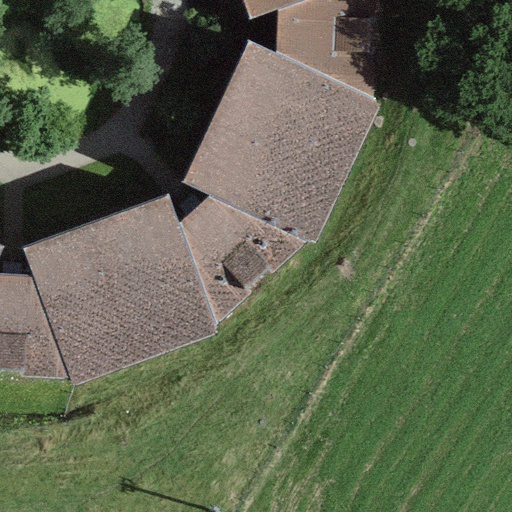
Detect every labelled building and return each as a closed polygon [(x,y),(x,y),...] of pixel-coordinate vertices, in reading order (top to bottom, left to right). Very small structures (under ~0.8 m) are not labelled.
[(241,0),(249,20),(277,10),(305,0),(241,0)] [(305,0),(277,10),(275,55),(367,98),(371,0),(305,0)] [(182,182),(209,194),(301,238),(309,241),(375,101),(367,98),(275,55),(248,42),(182,182)] [(209,194),(178,223),(213,319),(301,238),(209,194)] [(22,248),(32,276),(67,372),(70,380),(216,327),(213,319),(178,223),(168,195),(22,248)] [(32,276),(0,274),(0,368),(67,372),(32,276)]
